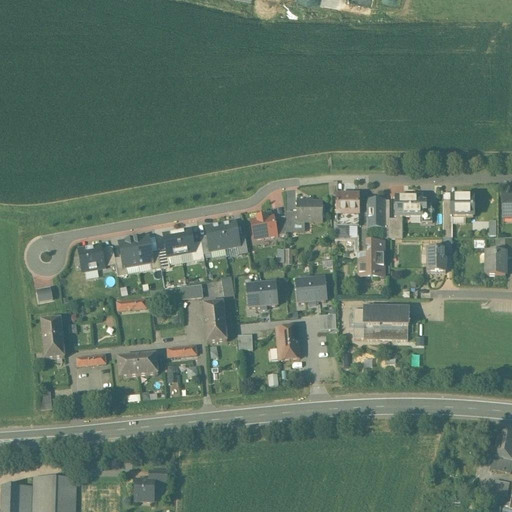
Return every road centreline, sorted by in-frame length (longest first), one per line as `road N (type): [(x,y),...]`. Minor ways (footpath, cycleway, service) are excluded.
road 1 (secondary): [(511,411),(396,405),(0,441)]
road 2 (residential): [(46,256),(68,238),(249,202),(292,182),(511,177)]
